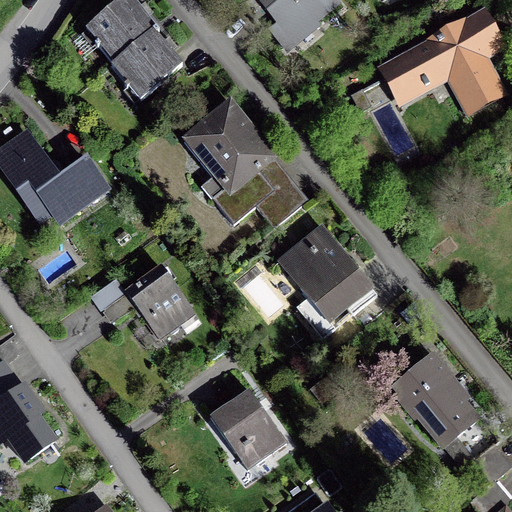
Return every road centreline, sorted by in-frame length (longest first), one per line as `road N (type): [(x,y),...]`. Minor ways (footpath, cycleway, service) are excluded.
road 1 (residential): [(511,403),(181,0)]
road 2 (residential): [(0,294),(159,511)]
